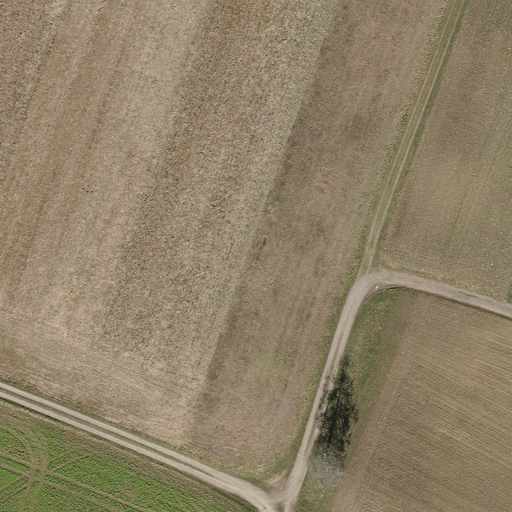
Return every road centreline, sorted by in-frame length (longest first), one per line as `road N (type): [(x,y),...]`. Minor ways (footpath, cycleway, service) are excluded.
road 1 (track): [(286,511),(462,0)]
road 2 (track): [(277,511),(228,480),(0,389)]
road 3 (track): [(365,266),(511,310)]
